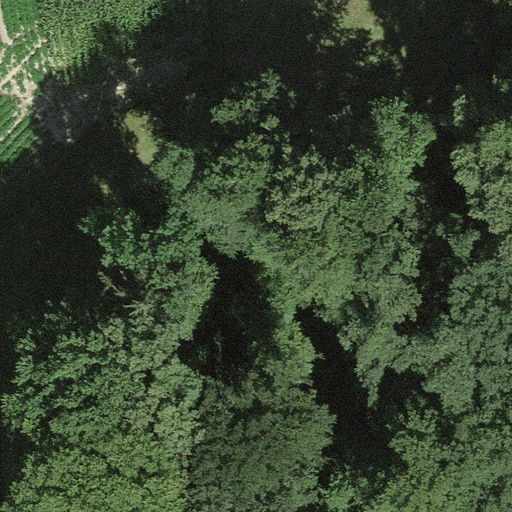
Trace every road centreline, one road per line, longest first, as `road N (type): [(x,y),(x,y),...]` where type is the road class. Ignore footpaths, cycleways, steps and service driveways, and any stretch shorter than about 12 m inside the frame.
road 1 (track): [(350,257),(228,276),(185,361)]
road 2 (track): [(350,257),(511,228)]
